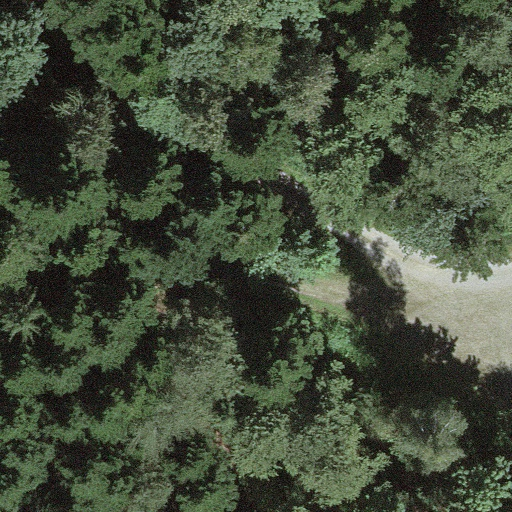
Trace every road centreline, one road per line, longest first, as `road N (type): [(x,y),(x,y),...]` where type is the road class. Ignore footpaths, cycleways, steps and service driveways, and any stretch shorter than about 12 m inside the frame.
road 1 (track): [(18,0),(294,222),(425,314),(511,274)]
road 2 (track): [(294,222),(0,222)]
